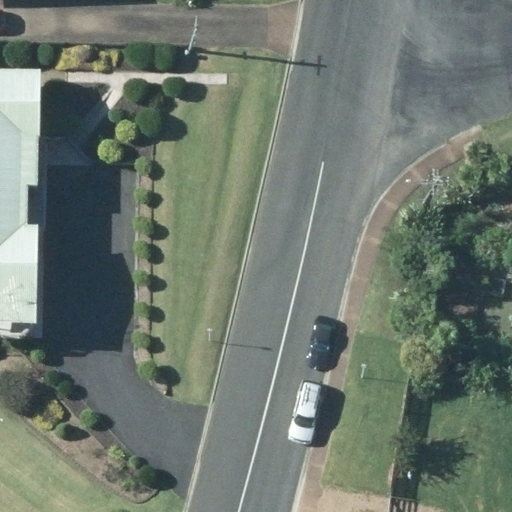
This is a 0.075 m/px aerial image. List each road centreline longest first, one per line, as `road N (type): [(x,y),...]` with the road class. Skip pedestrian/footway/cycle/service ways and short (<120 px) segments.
road 1 (tertiary): [(346,48),(233,511)]
road 2 (residential): [(511,52),(346,48)]
